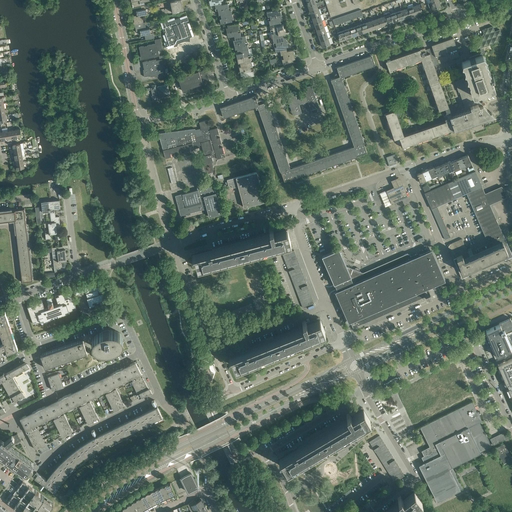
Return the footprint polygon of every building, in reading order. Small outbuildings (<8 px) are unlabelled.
[(183,11),(183,8),(181,0),(177,0),(170,2),(173,13),(183,11)] [(439,0),(430,3),(428,4),(431,13),(439,10),(438,7),(441,6),(439,0)] [(308,6),(310,12),(318,9),(316,3),(308,6)] [(133,24),(135,24),(144,22),(142,16),(147,15),(147,12),(152,11),(151,4),(141,6),(141,10),(136,11),(137,15),(133,16),(134,22),(133,23),(133,24)] [(419,4),(414,6),(416,14),(422,12),(419,4)] [(414,6),(408,8),(410,16),(416,14),(414,6)] [(221,15),(221,16),(232,14),(231,9),(229,10),(229,8),(218,10),(219,15),(221,15)] [(312,18),(320,15),(322,14),(320,8),(318,9),(310,12),(312,18)] [(408,8),(402,10),(405,18),(410,16),(408,8)] [(270,16),(270,18),(281,16),(280,11),(278,11),(278,9),(267,12),(268,16),(270,16)] [(402,10),(396,12),(399,20),(405,18),(402,10)] [(396,12),(390,14),(393,23),(399,20),(396,12)] [(232,14),(221,16),(221,18),(220,19),(221,24),(232,21),(231,19),(233,19),(232,14)] [(390,14),(384,16),(387,25),(393,23),(390,14)] [(163,35),(168,49),(176,46),(177,45),(178,44),(178,43),(184,41),(190,41),(190,37),(194,36),(187,15),(175,20),(174,18),(160,23),(165,34),(163,35)] [(312,18),(314,23),(322,21),(320,15),(312,18)] [(269,20),(270,25),(281,23),(280,21),(282,20),(281,16),(270,18),(271,20),(269,20)] [(384,16),(378,19),(381,27),(387,25),(384,16)] [(378,19),(372,21),(375,29),(381,27),(378,19)] [(314,23),(316,29),(324,27),(322,21),(314,23)] [(372,21),(367,23),(369,31),(375,29),(372,21)] [(145,22),(144,22),(135,24),(135,25),(133,25),(133,26),(135,27),(136,32),(140,31),(141,36),(145,35),(145,40),(154,38),(153,30),(150,30),(150,27),(146,28),(145,22)] [(226,28),(227,33),(238,30),(237,28),(239,28),(238,23),(227,25),(228,28),(226,28)] [(273,29),(273,31),(284,29),(283,24),(281,25),(281,23),(270,25),(271,30),(273,29)] [(367,23),(361,25),(363,33),(369,31),(367,23)] [(361,25),(355,27),(358,35),(363,33),(361,25)] [(468,78),(468,80),(465,82),(463,78),(455,81),(458,92),(459,92),(465,108),(481,103),(474,96),(474,94),(476,94),(480,93),(481,93),(482,92),(484,91),(484,92),(487,90),(489,91),(489,89),(491,89),(495,88),(491,78),(494,78),(493,76),(490,77),(489,73),(488,73),(488,71),(488,70),(486,66),(485,64),(486,63),(485,62),(484,59),(483,59),(483,57),(484,56),(482,55),(485,52),(483,47),(498,42),(497,36),(502,35),(500,29),(495,31),(493,26),(482,30),(484,33),(483,35),(479,36),(481,42),(476,43),(478,49),(480,48),(481,52),(480,54),(469,58),(470,59),(462,62),(462,64),(463,64),(463,66),(464,70),(464,71),(465,71),(466,73),(467,77),(467,78),(468,78)] [(316,29),(318,35),(326,32),(324,27),(316,29)] [(355,27),(349,29),(352,37),(358,35),(355,27)] [(272,34),(273,38),(284,36),(283,34),(285,34),(284,29),(273,31),(273,33),(272,34)] [(349,29),(343,31),(346,39),(352,37),(349,29)] [(346,39),(343,31),(337,33),(340,41),(346,39)] [(318,35),(320,41),(328,38),(326,32),(318,35)] [(233,40),(234,45),(245,43),(245,41),(246,40),(245,35),(241,36),(241,37),(235,38),(235,40),(233,40)] [(275,42),(276,44),(287,42),(286,37),(284,38),(284,36),(273,38),(274,43),(275,42)] [(140,59),(141,59),(142,60),(159,56),(158,50),(163,49),(161,38),(155,40),(155,43),(147,45),(147,46),(144,46),(139,47),(141,56),(140,56),(140,59)] [(328,38),(320,41),(322,47),(330,44),(328,38)] [(450,39),(432,46),(433,49),(435,55),(438,64),(459,57),(457,49),(457,48),(456,48),(454,42),(455,42),(453,38),(450,39)] [(276,52),(280,51),(280,50),(287,49),(286,47),(288,47),(287,42),(276,44),(276,46),(274,47),(276,52)] [(237,49),(237,51),(248,49),(247,44),(246,45),(245,43),(234,45),(235,49),(237,49)] [(445,109),(449,107),(444,95),(444,94),(440,82),(440,81),(435,69),(436,69),(435,69),(431,56),(435,55),(433,49),(429,50),(428,49),(429,50),(426,51),(425,47),(418,50),(405,54),(393,59),(392,58),(392,59),(390,60),(389,56),(386,57),(388,60),(386,61),(389,71),(389,70),(396,68),(396,70),(396,68),(402,66),(402,67),(403,67),(402,66),(408,64),(409,65),(408,64),(415,62),(415,63),(415,61),(421,59),(424,66),(422,66),(424,66),(426,72),(424,73),(426,72),(428,78),(427,79),(428,79),(430,85),(429,85),(429,86),(430,85),(432,91),(431,92),(433,92),(435,98),(433,98),(435,98),(437,104),(436,104),(436,105),(437,104),(439,110),(439,111),(445,109)] [(236,53),(237,58),(248,56),(248,54),(249,53),(248,49),(237,51),(238,53),(236,53)] [(294,54),(283,57),(284,59),(282,59),(283,64),(294,62),(293,59),(295,59),(294,54)] [(262,102),(261,101),(260,101),(259,101),(257,95),(255,95),(252,96),(252,98),(221,109),(220,107),(223,117),(225,117),(255,107),(256,109),(258,108),(280,172),(281,172),(284,181),(294,178),(294,179),(294,178),(357,156),(357,157),(358,157),(357,156),(367,152),(364,143),(364,142),(364,143),(342,79),(344,79),(344,76),(374,66),(374,65),(375,65),(372,56),(372,57),(341,67),(340,66),(337,67),(335,68),(337,73),(337,74),(336,75),(335,76),(335,77),(335,78),(331,79),(332,83),(333,82),(355,144),(354,144),(354,145),(353,145),(353,146),(353,147),(353,148),(292,169),(292,168),(291,168),(291,167),(290,167),(289,167),(267,105),(269,105),(267,101),(263,103),(262,102)] [(240,62),(240,64),(251,62),(250,57),(248,58),(248,56),(237,58),(238,63),(240,62)] [(143,71),(144,77),(150,75),(150,77),(155,76),(155,77),(159,76),(159,77),(163,77),(163,75),(166,75),(165,66),(163,66),(162,59),(156,60),(156,59),(143,62),(144,71),(143,71)] [(239,67),(240,71),(251,69),(250,67),(252,67),(251,62),(240,64),(241,66),(239,67)] [(169,66),(171,73),(183,71),(181,63),(169,66)] [(251,69),(240,71),(241,76),(243,75),(243,78),(254,75),(253,71),(251,71),(251,69)] [(199,71),(178,78),(182,91),(191,88),(192,91),(211,85),(206,70),(199,72),(199,71)] [(145,89),(145,91),(151,90),(152,96),(151,96),(152,101),(158,100),(157,98),(170,95),(168,84),(156,87),(156,85),(151,85),(152,87),(145,89)] [(308,102),(310,109),(319,106),(312,85),(303,88),(306,96),(297,99),(294,91),(286,94),(293,115),(302,112),(299,105),(308,102)] [(465,108),(451,113),(449,114),(450,118),(454,129),(493,116),(483,105),(484,105),(483,102),(481,103),(465,108)] [(449,107),(445,109),(447,115),(444,116),(445,118),(445,119),(446,120),(445,120),(446,120),(446,121),(444,122),(432,126),(431,126),(419,131),(419,130),(418,131),(406,135),(404,136),(402,130),(402,129),(397,117),(396,115),(400,113),(399,111),(396,112),(395,110),(385,114),(386,114),(388,120),(386,120),(386,121),(388,120),(390,126),(389,127),(390,127),(392,133),(391,133),(392,133),(394,139),(396,139),(398,145),(401,144),(403,147),(409,145),(409,146),(410,146),(409,145),(415,142),(416,144),(416,142),(422,140),(422,142),(422,140),(428,138),(429,139),(428,138),(435,136),(435,137),(435,136),(441,134),(441,135),(442,135),(441,134),(447,131),(448,133),(448,131),(454,129),(450,118),(449,114),(451,113),(449,107)] [(164,131),(158,133),(165,158),(171,157),(170,153),(174,152),(175,156),(181,154),(180,151),(184,150),(184,153),(191,151),(190,148),(193,147),(194,149),(200,147),(199,145),(202,145),(205,156),(201,157),(203,165),(213,162),(212,157),(216,156),(217,159),(222,158),(221,154),(224,153),(222,147),(219,148),(218,144),(221,143),(220,137),(217,138),(216,134),(219,134),(217,128),(210,130),(209,128),(207,120),(199,122),(195,130),(183,131),(183,130),(177,131),(176,130),(171,132),(170,131),(165,132),(164,131)] [(11,151),(21,150),(24,149),(23,143),(20,144),(20,143),(13,145),(14,149),(11,149),(11,151)] [(13,161),(13,163),(23,161),(26,160),(25,155),(22,156),(15,157),(16,161),(13,161)] [(468,155),(462,157),(466,166),(471,163),(468,155)] [(462,157),(456,160),(460,168),(466,166),(462,157)] [(451,161),(450,161),(455,170),(460,168),(456,160),(451,162),(451,161)] [(450,161),(445,163),(448,172),(454,169),(454,170),(455,170),(450,161)] [(445,163),(439,166),(443,174),(448,172),(445,163)] [(434,167),(433,167),(437,175),(437,176),(443,174),(439,166),(434,168),(434,167)] [(173,167),(168,168),(172,183),(177,182),(173,167)] [(433,167),(428,169),(431,177),(437,175),(433,167)] [(428,169),(422,172),(426,180),(431,177),(428,169)] [(431,209),(437,206),(466,193),(490,248),(506,242),(503,233),(502,234),(501,230),(496,219),(493,212),(490,205),(485,194),(478,179),(479,179),(475,171),(425,193),(431,209)] [(238,186),(244,207),(265,202),(257,172),(227,180),(229,186),(231,185),(232,188),(238,186)] [(426,181),(426,180),(422,172),(417,174),(421,183),(426,181)] [(201,186),(202,189),(207,209),(209,217),(221,214),(221,213),(213,182),(201,186)] [(402,185),(395,188),(395,187),(387,191),(392,203),(407,196),(402,185)] [(485,194),(490,205),(507,197),(506,191),(502,186),(485,194)] [(185,214),(207,209),(202,189),(175,196),(179,209),(180,216),(185,214)] [(60,200),(48,201),(49,204),(42,205),(44,223),(60,221),(59,217),(56,217),(55,208),(60,208),(60,200)] [(0,221),(9,221),(9,218),(12,218),(15,218),(22,282),(32,280),(24,209),(14,210),(13,210),(13,211),(8,211),(0,211),(0,221)] [(57,233),(58,240),(62,239),(61,228),(57,229),(57,226),(60,226),(60,221),(44,223),(44,227),(49,227),(49,230),(45,230),(46,239),(51,238),(50,234),(57,233)] [(194,255),(197,266),(290,241),(288,230),(287,231),(278,233),(277,231),(273,231),(273,229),(269,230),(270,235),(212,251),(211,251),(211,250),(208,251),(208,250),(203,250),(203,253),(195,255),(194,255)] [(506,242),(490,248),(469,258),(466,251),(467,251),(462,239),(447,245),(454,259),(456,258),(458,263),(456,264),(462,278),(469,275),(469,274),(483,268),(484,269),(490,266),(490,265),(505,258),(505,259),(507,258),(508,258),(509,258),(509,257),(509,256),(511,255),(511,256),(511,251),(510,250),(509,249),(506,242)] [(53,259),(54,268),(67,266),(65,249),(61,250),(61,247),(52,248),(52,251),(57,251),(58,258),(53,259)] [(425,289),(427,286),(443,279),(431,251),(421,255),(417,253),(410,256),(410,254),(407,253),(363,272),(343,265),(344,261),(339,249),(322,256),(338,294),(336,295),(337,298),(340,297),(353,328),(425,296),(427,299),(431,298),(429,292),(427,293),(426,291),(426,290),(425,289)] [(85,284),(74,287),(76,295),(85,292),(87,297),(88,296),(89,298),(87,299),(91,310),(107,304),(103,293),(102,294),(98,280),(91,283),(91,285),(86,287),(85,284)] [(52,302),(48,304),(49,307),(44,309),(43,304),(40,302),(35,304),(35,303),(27,305),(28,306),(27,307),(33,322),(33,324),(40,321),(40,322),(41,321),(41,322),(58,316),(69,313),(69,312),(69,311),(76,309),(76,308),(70,292),(70,290),(62,293),(63,294),(58,296),(57,299),(58,304),(54,306),(52,302)] [(0,358),(3,357),(1,354),(4,352),(2,350),(5,348),(7,353),(18,349),(5,311),(0,312),(0,358)] [(491,343),(489,345),(490,348),(496,362),(497,361),(506,357),(505,354),(507,353),(511,351),(511,350),(510,349),(511,348),(511,332),(506,335),(504,331),(511,327),(511,321),(511,319),(510,318),(499,323),(499,324),(486,330),(491,343)] [(304,325),(304,326),(304,327),(247,350),(247,349),(244,351),(244,350),(239,351),(239,353),(231,357),(231,356),(231,357),(235,367),(236,367),(235,366),(324,331),(325,331),(321,321),(320,321),(311,325),(310,322),(307,323),(306,321),(302,322),(303,326),(304,325)] [(218,329),(221,338),(228,336),(224,327),(218,329)] [(92,341),(92,343),(93,345),(94,347),(96,348),(98,349),(101,350),(105,350),(108,350),(111,349),(113,349),(116,348),(118,346),(120,345),(121,344),(122,342),(123,340),(123,338),(123,337),(122,336),(122,335),(121,334),(117,332),(113,330),(109,330),(105,330),(101,332),(101,334),(99,334),(99,335),(95,336),(94,336),(93,337),(92,339),(92,341)] [(40,355),(41,357),(45,368),(87,353),(83,341),(40,355)] [(511,358),(497,365),(506,385),(507,385),(509,389),(508,389),(511,397),(511,358)] [(204,378),(211,381),(214,373),(210,372),(211,371),(209,368),(208,367),(209,364),(202,361),(199,368),(203,370),(205,374),(204,378)] [(16,368),(18,372),(23,369),(24,370),(29,367),(26,362),(16,368)] [(129,365),(130,366),(137,379),(143,376),(137,364),(134,365),(133,363),(129,365)] [(117,370),(116,370),(122,383),(130,379),(131,382),(132,381),(137,379),(130,366),(125,369),(125,367),(120,369),(117,370)] [(0,376),(0,382),(2,381),(12,376),(18,372),(16,368),(6,373),(5,372),(3,374),(4,375),(0,376)] [(110,376),(105,379),(111,391),(116,389),(115,386),(122,383),(116,370),(116,371),(114,372),(109,375),(110,376)] [(48,377),(49,381),(60,378),(59,373),(57,374),(54,375),(50,376),(48,377)] [(14,380),(12,376),(2,381),(4,385),(14,380)] [(145,380),(143,376),(137,379),(132,381),(134,385),(145,380)] [(49,381),(51,386),(62,382),(60,378),(49,381)] [(91,383),(90,383),(96,395),(107,390),(108,393),(111,391),(105,379),(99,382),(99,380),(94,382),(91,383)] [(17,384),(14,380),(4,385),(7,389),(17,384)] [(147,384),(145,380),(134,385),(136,389),(147,384)] [(62,382),(51,386),(52,390),(63,386),(62,382)] [(84,389),(79,392),(85,405),(91,402),(89,399),(96,395),(90,383),(88,385),(83,387),(84,389)] [(19,387),(17,384),(7,389),(9,393),(19,387)] [(148,389),(147,384),(136,389),(138,394),(148,389)] [(21,391),(19,387),(9,393),(11,397),(21,391)] [(116,389),(111,391),(108,393),(106,394),(108,398),(118,393),(116,389)] [(149,390),(148,389),(138,394),(140,398),(146,395),(147,396),(152,393),(150,389),(149,390)] [(21,391),(11,397),(13,401),(19,398),(20,399),(25,396),(22,390),(21,391)] [(65,396),(64,396),(70,408),(78,404),(79,407),(80,407),(85,405),(79,392),(73,394),(73,393),(68,395),(65,396)] [(118,393),(108,398),(110,402),(120,397),(118,393)] [(58,402),(53,404),(59,417),(64,414),(63,412),(70,408),(64,396),(62,398),(57,400),(58,402)] [(120,397),(110,402),(112,406),(122,401),(120,397)] [(122,401),(112,406),(114,410),(125,405),(122,401)] [(91,402),(85,405),(80,407),(82,411),(93,406),(91,402)] [(473,403),(420,428),(425,437),(430,447),(421,451),(424,456),(421,457),(425,464),(420,466),(437,500),(462,488),(454,471),(453,468),(452,466),(456,464),(461,461),(465,460),(465,459),(471,456),(471,457),(475,455),(474,455),(491,446),(480,422),(482,421),(473,403)] [(39,408),(38,408),(44,421),(55,416),(56,418),(59,417),(53,404),(47,407),(47,405),(42,408),(39,409),(39,408)] [(93,406),(82,411),(84,415),(95,410),(93,406)] [(163,417),(158,407),(129,421),(101,435),(97,437),(92,440),(89,442),(84,444),(80,447),(77,450),(73,453),(69,456),(66,459),(62,462),(59,466),(56,469),(53,473),(50,476),(47,480),(46,482),(46,485),(54,491),(56,487),(59,483),(62,480),(65,477),(67,473),(71,470),(74,467),(77,464),(80,462),(84,459),(87,457),(89,460),(92,459),(89,455),(91,454),(92,453),(95,457),(97,455),(94,452),(98,449),(102,447),(106,445),(114,441),(134,431),(136,435),(139,434),(137,430),(140,429),(142,433),(144,431),(142,427),(163,417)] [(32,415),(27,417),(33,430),(37,428),(39,427),(37,424),(44,421),(38,408),(38,409),(36,411),(31,413),(32,415)] [(95,410),(84,415),(86,419),(97,414),(95,410)] [(293,452),(293,451),(288,453),(289,455),(282,460),(282,459),(281,460),(287,469),(369,420),(370,420),(364,410),(364,411),(355,416),(354,413),(351,415),(349,413),(346,415),(348,418),(349,419),(296,451),(296,450),(293,452)] [(64,414),(59,417),(56,418),(54,419),(56,423),(66,418),(64,414)] [(97,414),(86,419),(88,423),(99,418),(97,414)] [(21,421),(27,433),(33,430),(27,417),(26,415),(22,417),(24,419),(21,421)] [(66,418),(56,423),(58,427),(68,422),(66,418)] [(68,422),(58,427),(60,432),(70,427),(68,422)] [(70,427),(60,432),(62,436),(73,431),(70,427)] [(27,433),(29,437),(39,432),(37,428),(33,430),(27,433)] [(490,439),(493,445),(508,438),(505,431),(490,439)] [(29,437),(31,441),(41,436),(39,432),(29,437)] [(9,439),(7,437),(4,440),(8,444),(10,442),(12,442),(14,442),(15,442),(16,441),(18,441),(19,440),(20,440),(17,434),(16,435),(15,435),(14,436),(13,436),(9,439)] [(31,441),(33,445),(43,440),(41,436),(31,441)] [(43,440),(33,445),(35,449),(45,444),(43,440)] [(12,450),(4,444),(1,442),(0,443),(0,442),(0,456),(25,475),(27,472),(30,474),(33,470),(30,468),(32,465),(21,457),(22,455),(24,454),(25,453),(27,452),(21,442),(18,444),(16,446),(14,448),(12,450)] [(511,459),(511,458),(504,443),(495,448),(503,464),(511,459)] [(34,476),(41,482),(41,481),(44,481),(46,479),(37,472),(34,476)] [(182,481),(188,492),(198,487),(197,484),(198,483),(195,477),(194,478),(193,476),(191,473),(181,478),(182,481)] [(20,485),(17,489),(38,504),(35,509),(13,494),(7,502),(21,511),(46,511),(53,503),(20,479),(17,483),(20,485)] [(170,483),(165,485),(170,496),(175,494),(170,483)] [(165,485),(161,487),(166,498),(170,496),(165,485)] [(161,487),(156,489),(161,500),(166,498),(161,487)] [(156,489),(151,492),(156,502),(161,500),(156,489)] [(151,492),(146,494),(152,505),(156,502),(151,492)] [(400,501),(401,503),(388,511),(406,511),(421,501),(421,500),(415,492),(414,492),(415,492),(407,498),(405,496),(402,498),(400,496),(397,499),(400,501)] [(309,511),(328,511),(318,493),(304,502),(309,511)] [(146,494),(141,497),(147,507),(152,505),(146,494)] [(141,497),(137,499),(143,510),(147,507),(141,497)] [(137,499),(132,502),(138,511),(139,511),(143,510),(137,499)] [(187,504),(192,511),(204,505),(201,499),(196,503),(194,500),(187,504)] [(138,511),(132,502),(128,505),(132,511),(138,511)]
